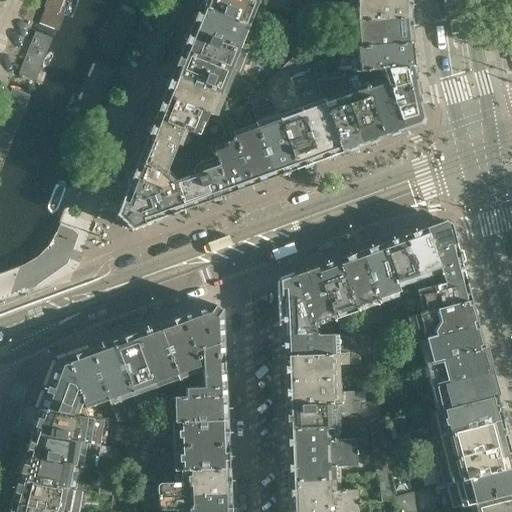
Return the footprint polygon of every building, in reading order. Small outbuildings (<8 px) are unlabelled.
[(47,0),(38,25),(58,33),(70,0),(47,0)] [(145,0),(124,0),(123,2),(142,9),(145,0)] [(247,26),(256,4),(246,0),(201,0),(199,7),(247,26)] [(296,20),(302,0),(295,0),(289,17),(296,20)] [(309,22),(315,0),(302,0),(296,20),(295,22),(309,22)] [(409,19),(408,0),(356,0),(357,21),(409,19)] [(238,49),(247,26),(199,7),(190,29),(238,49)] [(99,52),(118,60),(136,15),(117,8),(99,52)] [(411,43),(409,19),(357,21),(359,47),(411,43)] [(289,43),(294,28),(278,21),(272,36),(289,43)] [(300,52),(309,22),(295,22),(294,28),(289,43),(286,53),(300,52)] [(190,29),(181,51),(229,71),(241,75),(250,53),(238,49),(190,29)] [(53,38),(35,31),(18,72),(35,80),(53,38)] [(413,67),(411,43),(359,47),(355,48),(357,71),(380,69),(413,67)] [(221,93),(229,71),(181,51),(172,74),(221,93)] [(312,71),(305,52),(300,52),(284,67),(289,79),(312,71)] [(115,68),(94,60),(74,108),(96,116),(115,68)] [(422,117),(416,87),(413,67),(380,69),(385,83),(403,130),(418,124),(419,124),(423,117),(422,117)] [(212,115),(221,93),(172,74),(163,96),(208,114),(212,115)] [(341,153),(323,104),(320,94),(297,102),(289,79),(270,97),(296,169),(341,153)] [(403,130),(385,83),(365,90),(382,138),(403,130)] [(31,97),(11,89),(0,117),(0,154),(7,157),(31,97)] [(296,169),(270,97),(267,89),(248,108),(254,125),(273,177),(296,169)] [(382,138),(365,90),(364,89),(343,96),(361,145),(382,138)] [(205,122),(208,114),(163,96),(155,118),(182,129),(195,134),(201,120),(205,122)] [(361,145),(343,96),(323,104),(341,153),(361,145)] [(174,151),(182,130),(155,118),(137,163),(165,174),(167,168),(175,172),(190,157),(174,151)] [(48,182),(67,190),(93,127),(73,119),(48,182)] [(273,177),(254,125),(232,133),(233,137),(251,186),(273,177)] [(251,186),(233,137),(219,142),(217,137),(209,140),(218,166),(173,182),(183,210),(251,186)] [(183,210),(173,182),(165,174),(137,163),(116,215),(130,229),(160,218),(161,218),(183,210)] [(464,277),(451,225),(449,224),(449,225),(445,223),(446,222),(444,221),(382,244),(396,284),(399,293),(401,298),(408,296),(417,292),(417,290),(464,278),(464,277)] [(396,284),(382,244),(360,252),(377,301),(386,323),(408,317),(401,298),(399,293),(396,284)] [(377,301),(360,252),(338,259),(356,309),(377,301)] [(356,309),(338,259),(316,268),(334,316),(356,309)] [(334,316),(316,268),(294,276),(312,324),(334,316)] [(314,331),(312,324),(294,276),(282,280),(280,284),(282,332),(314,331)] [(470,301),(464,278),(417,290),(417,292),(423,313),(470,301)] [(477,325),(470,301),(423,313),(409,317),(415,341),(477,325)] [(223,349),(221,310),(215,305),(180,317),(195,359),(205,355),(223,349)] [(198,368),(195,359),(180,317),(158,326),(176,376),(198,368)] [(392,347),(386,323),(370,327),(371,332),(371,352),(392,347)] [(375,376),(386,373),(431,362),(479,349),(483,348),(477,325),(415,341),(392,347),(371,352),(372,354),(375,376)] [(176,376),(158,326),(135,334),(153,385),(176,376)] [(371,352),(371,332),(314,334),(314,331),(282,332),(283,357),(350,354),(363,354),(372,354),(371,352)] [(226,420),(174,423),(159,424),(158,400),(153,385),(135,334),(112,342),(141,425),(143,447),(126,446),(126,450),(124,474),(183,471),(228,468),(226,420)] [(141,425),(112,342),(90,350),(106,396),(115,422),(128,424),(141,425)] [(483,348),(479,349),(431,362),(434,376),(430,377),(432,387),(437,385),(489,372),(483,348)] [(225,396),(223,349),(205,355),(206,388),(183,390),(183,399),(225,396)] [(106,396),(90,350),(66,359),(82,404),(106,396)] [(329,380),(328,367),(350,366),(350,354),(283,357),(284,381),(329,380)] [(375,376),(372,354),(363,354),(364,378),(367,378),(375,378),(375,376)] [(87,417),(82,404),(66,359),(66,358),(57,362),(39,409),(87,417)] [(495,396),(489,372),(437,385),(441,399),(436,401),(438,410),(443,409),(495,396)] [(393,398),(386,373),(375,376),(375,378),(379,401),(393,398)] [(379,402),(379,401),(375,378),(367,378),(368,402),(371,402),(379,402)] [(352,403),(351,392),(329,393),(329,380),(284,381),(285,406),(352,403)] [(226,420),(225,396),(183,399),(173,399),(174,423),(226,420)] [(501,419),(495,396),(443,409),(446,421),(441,423),(442,426),(417,433),(419,441),(449,433),(501,419)] [(399,421),(393,398),(379,401),(379,402),(383,425),(399,421)] [(383,426),(383,425),(379,402),(371,402),(372,426),(375,426),(383,426)] [(334,428),(334,414),(340,414),(341,419),(361,419),(361,403),(285,406),(286,430),(331,428),(334,428)] [(88,443),(92,418),(87,417),(39,409),(30,433),(86,443),(88,443)] [(507,443),(501,419),(449,433),(456,457),(507,443)] [(408,444),(404,420),(399,421),(383,425),(383,426),(386,449),(408,444)] [(126,446),(128,424),(115,422),(111,447),(126,450),(126,446)] [(386,449),(383,426),(375,426),(376,451),(379,451),(387,451),(386,449)] [(354,452),(353,440),(331,441),(331,428),(286,430),(287,455),(354,452)] [(82,467),(86,443),(30,433),(23,457),(80,467),(82,467)] [(511,467),(511,461),(507,443),(456,457),(462,481),(511,467)] [(412,468),(408,444),(386,449),(387,451),(390,474),(412,468)] [(390,474),(387,451),(379,451),(380,477),(383,477),(391,476),(390,474)] [(333,479),(332,466),(354,465),(354,452),(287,455),(288,480),(333,479)] [(76,488),(80,467),(23,457),(17,478),(76,488)] [(511,492),(511,467),(462,481),(468,504),(471,504),(511,492)] [(229,494),(228,468),(183,471),(184,484),(158,485),(156,485),(155,486),(154,487),(153,489),(153,490),(143,491),(143,499),(153,498),(229,494)] [(415,493),(412,468),(390,474),(391,476),(394,498),(415,493)] [(394,498),(391,476),(383,477),(384,502),(387,502),(394,501),(394,498)] [(79,511),(84,490),(76,488),(17,478),(10,503),(63,511),(79,511)] [(356,503),(355,491),(333,492),(333,479),(288,480),(289,506),(356,503)] [(511,511),(511,492),(471,504),(473,511),(511,511)] [(418,511),(415,493),(394,498),(394,501),(396,511),(418,511)] [(229,511),(229,494),(153,498),(153,507),(158,511),(185,510),(184,511),(229,511)] [(396,511),(394,501),(387,502),(387,511),(396,511)] [(63,511),(10,503),(8,511),(63,511)] [(356,511),(356,503),(289,506),(289,511),(356,511)]
